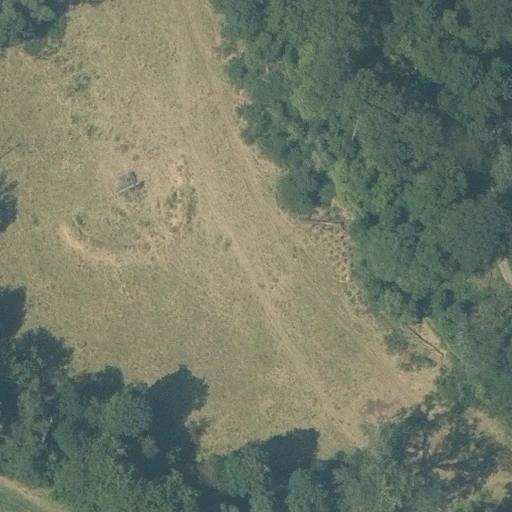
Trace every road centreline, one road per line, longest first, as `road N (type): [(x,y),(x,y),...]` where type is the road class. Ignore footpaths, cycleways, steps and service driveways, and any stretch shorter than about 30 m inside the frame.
road 1 (track): [(356,442),(316,366),(183,0)]
road 2 (track): [(511,287),(493,204),(495,158),(511,110)]
road 3 (track): [(349,201),(383,167),(505,121)]
